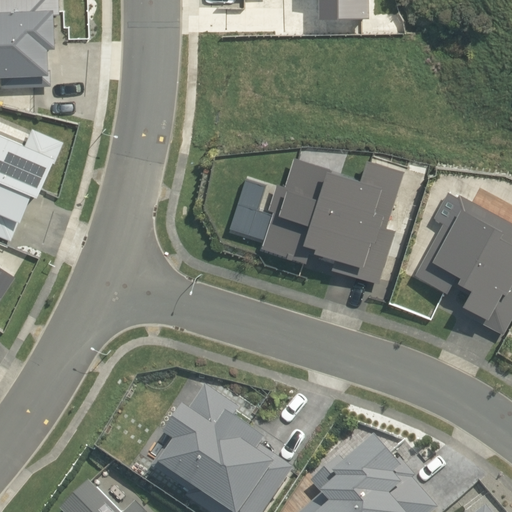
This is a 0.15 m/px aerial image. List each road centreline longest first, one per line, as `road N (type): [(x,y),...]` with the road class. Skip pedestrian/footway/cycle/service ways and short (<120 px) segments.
road 1 (residential): [(105,269),(440,387),(511,429)]
road 2 (residential): [(105,269),(136,160),(153,0)]
road 3 (residential): [(0,480),(68,366),(105,269)]
